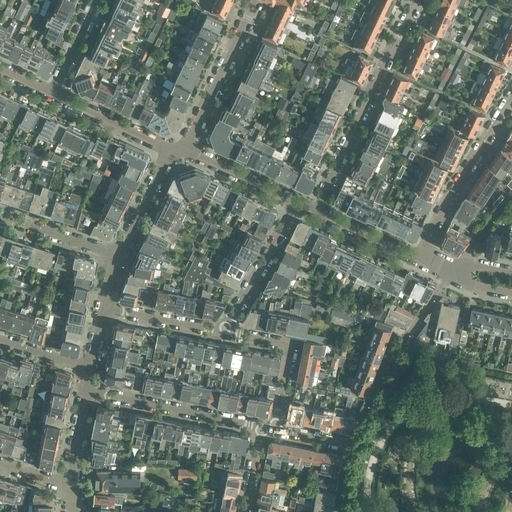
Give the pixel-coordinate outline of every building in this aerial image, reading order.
[(76,0),(57,0),(57,3),(72,10),(73,9),(74,9),(76,6),(75,5),(77,0),(76,0)] [(117,0),(116,4),(142,16),(144,12),(138,9),(140,5),(130,0),(117,0)] [(230,7),(215,0),(214,0),(209,11),(224,18),(230,7)] [(267,0),(269,1),(268,3),(272,4),(274,3),(275,1),(279,3),(294,9),(295,6),(300,8),(301,4),(297,2),(294,0),(267,0)] [(390,7),(375,0),(368,0),(368,1),(373,4),(370,9),(386,16),(390,7)] [(445,0),(441,0),(437,9),(452,15),(457,5),(445,0)] [(23,21),(30,5),(21,1),(14,17),(23,21)] [(52,12),(52,13),(68,20),(68,19),(70,19),(72,16),(70,14),(72,10),(57,3),(55,6),(50,3),(47,10),(48,10),(52,12)] [(279,3),(274,14),(288,21),(294,9),(279,3)] [(112,12),(127,19),(129,14),(140,20),(142,16),(116,4),(114,7),(113,8),(112,10),(112,12)] [(169,7),(161,4),(157,13),(158,13),(164,16),(165,16),(169,7)] [(340,4),(336,14),(339,15),(344,6),(340,4)] [(7,5),(4,13),(9,15),(12,8),(7,5)] [(171,8),(167,18),(171,20),(176,10),(171,8)] [(205,17),(202,23),(218,30),(219,30),(220,29),(221,27),(221,25),(223,20),(207,13),(200,9),(198,14),(205,17)] [(364,11),(362,15),(382,25),(386,16),(370,9),(369,13),(364,11)] [(437,9),(433,19),(448,25),(452,15),(437,9)] [(52,12),(48,10),(45,16),(39,13),(37,17),(47,22),(48,23),(63,30),(65,25),(67,25),(69,22),(68,21),(68,20),(52,13),(52,12)] [(109,18),(108,21),(128,30),(132,32),(134,29),(124,24),(127,19),(112,12),(111,13),(110,14),(109,16),(109,18)] [(164,16),(158,13),(154,22),(160,24),(164,16)] [(28,14),(24,23),(28,25),(32,16),(28,14)] [(274,14),(269,25),(283,32),(288,34),(291,29),(285,26),(288,21),(274,14)] [(357,24),(363,27),(378,34),(378,33),(379,33),(381,30),(380,28),(382,25),(362,15),(360,20),(357,24)] [(483,16),(477,27),(481,29),(482,29),(487,19),(483,16)] [(452,27),(448,25),(433,19),(428,29),(437,33),(443,36),(446,30),(450,31),(452,27)] [(104,29),(119,36),(121,32),(126,34),(135,38),(137,35),(128,30),(108,21),(106,25),(104,25),(103,28),(104,29)] [(52,37),(59,39),(61,35),(62,35),(64,32),(63,30),(48,23),(43,32),(52,37)] [(202,23),(198,32),(214,40),(214,39),(215,39),(217,36),(216,35),(218,30),(202,23)] [(470,23),(465,33),(469,35),(474,25),(470,23)] [(355,29),(353,34),(373,43),(375,39),(377,39),(378,36),(377,35),(378,34),(357,24),(355,29)] [(4,36),(0,45),(0,52),(2,54),(3,55),(5,56),(7,56),(14,40),(8,38),(13,27),(9,25),(4,36)] [(269,25),(263,36),(267,38),(266,38),(277,44),(283,32),(269,25)] [(477,27),(472,37),(476,39),(481,29),(477,27)] [(193,42),(209,50),(209,49),(211,48),(212,46),(211,45),(214,40),(198,32),(189,28),(187,32),(196,36),(193,42)] [(511,42),(511,30),(507,28),(503,38),(511,42)] [(101,35),(99,38),(120,48),(122,44),(116,42),(119,36),(104,29),(103,31),(102,31),(100,34),(101,35)] [(151,31),(147,39),(152,42),(156,33),(151,31)] [(420,31),(415,41),(430,48),(435,37),(427,33),(427,34),(420,31)] [(460,43),(464,45),(469,35),(465,33),(460,43)] [(373,43),(353,34),(351,38),(356,40),(353,46),(358,48),(358,47),(369,52),(373,43)] [(14,40),(7,56),(8,56),(8,57),(12,60),(13,58),(17,60),(25,45),(28,37),(24,35),(20,43),(14,40)] [(511,42),(503,38),(498,36),(493,46),(498,48),(511,55),(511,42)] [(25,45),(17,60),(18,61),(18,62),(22,64),(23,63),(27,65),(34,49),(39,39),(35,37),(31,48),(25,45)] [(50,41),(62,47),(64,42),(59,39),(52,37),(50,41)] [(189,52),(204,59),(205,59),(206,58),(207,56),(207,54),(209,50),(193,42),(183,37),(181,41),(192,46),(189,52)] [(472,37),(467,47),(472,49),(476,39),(472,37)] [(95,46),(95,47),(110,54),(113,49),(118,52),(120,48),(99,38),(98,42),(96,42),(95,45),(95,46)] [(258,48),(257,49),(272,56),(277,46),(262,39),(260,44),(258,44),(257,46),(258,48)] [(415,41),(411,51),(426,58),(430,48),(415,41)] [(34,49),(27,65),(28,65),(27,67),(32,69),(33,68),(36,69),(44,54),(46,49),(37,45),(34,49)] [(93,53),(91,56),(100,61),(106,63),(110,54),(95,47),(95,48),(93,48),(92,51),(93,53)] [(139,47),(135,55),(143,59),(147,50),(143,48),(139,47)] [(462,50),(457,48),(452,58),(456,60),(460,53),(462,50)] [(511,55),(498,48),(493,59),(507,66),(511,55)] [(184,61),(200,69),(202,65),(203,64),(204,62),(204,60),(204,59),(189,52),(184,49),(179,59),(184,61)] [(255,55),(253,59),(267,66),(277,70),(279,65),(273,62),(276,57),(272,56),(257,49),(257,50),(255,51),(254,53),(255,55)] [(411,51),(406,62),(421,69),(426,58),(411,51)] [(469,53),(465,51),(461,59),(465,61),(469,53)] [(44,54),(36,69),(37,70),(36,71),(46,75),(49,74),(55,62),(54,61),(56,57),(45,52),(44,54)] [(345,62),(353,66),(367,73),(373,62),(367,59),(368,57),(367,56),(360,53),(359,54),(355,62),(347,58),(345,62)] [(85,54),(81,63),(96,70),(100,61),(106,64),(106,63),(100,61),(91,56),(91,57),(85,54)] [(148,56),(144,65),(149,67),(153,58),(148,56)] [(138,57),(134,66),(139,68),(143,59),(138,57)] [(303,71),(306,64),(293,58),(290,65),(303,71)] [(451,70),(456,60),(452,58),(447,68),(451,70)] [(248,68),(263,75),(267,66),(253,59),(250,63),(249,64),(248,66),(248,68)] [(465,61),(461,59),(457,67),(461,69),(465,61)] [(174,69),(180,71),(195,79),(197,75),(199,74),(200,71),(199,70),(200,69),(184,61),(181,67),(169,61),(167,65),(174,69)] [(309,61),(304,71),(313,75),(318,65),(309,61)] [(421,69),(406,62),(401,72),(411,77),(416,79),(421,69)] [(75,76),(76,79),(88,75),(92,73),(91,70),(88,69),(89,67),(96,71),(96,70),(81,63),(75,76)] [(490,63),(485,74),(500,81),(505,70),(495,66),(496,65),(491,63),(490,63)] [(353,66),(348,77),(362,84),(367,73),(353,66)] [(146,67),(144,71),(154,75),(155,71),(146,67)] [(263,75),(248,68),(247,70),(246,70),(245,72),(245,74),(243,78),(271,91),(273,87),(260,81),(263,75)] [(446,80),(451,70),(447,68),(442,78),(446,80)] [(170,78),(175,81),(191,88),(193,84),(194,84),(195,81),(195,80),(195,79),(180,71),(174,69),(170,78)] [(304,71),(299,81),(308,85),(313,75),(304,71)] [(480,71),(475,81),(481,84),(495,91),(500,81),(485,74),(480,71)] [(93,97),(93,98),(94,97),(98,99),(98,100),(101,102),(102,101),(103,101),(110,86),(112,81),(106,79),(109,72),(108,72),(104,74),(103,74),(100,81),(96,89),(93,97)] [(452,76),(450,81),(456,84),(460,75),(454,72),(452,76)] [(88,75),(76,79),(73,80),(71,84),(72,88),(76,90),(91,84),(95,82),(92,73),(88,75)] [(393,74),(389,84),(403,91),(408,81),(393,74)] [(313,75),(309,85),(313,87),(317,77),(313,75)] [(327,82),(335,86),(351,93),(353,89),(355,89),(356,86),(355,85),(356,83),(352,82),(352,81),(340,76),(337,81),(328,77),(325,81),(327,82)] [(127,94),(120,110),(121,110),(121,112),(124,113),(125,112),(128,114),(138,92),(145,79),(141,77),(135,91),(132,96),(127,94)] [(240,85),(239,88),(254,95),(258,86),(243,78),(243,79),(241,80),(240,83),(240,85)] [(446,80),(442,78),(437,88),(441,91),(444,85),(446,80)] [(138,92),(128,114),(132,115),(133,117),(135,118),(137,118),(145,102),(140,100),(149,81),(145,79),(138,92)] [(295,90),(299,81),(295,79),(291,87),(295,90)] [(175,81),(170,90),(170,91),(174,92),(186,98),(188,94),(189,93),(191,91),(190,89),(191,88),(175,81)] [(299,81),(295,90),(300,92),(304,83),(299,81)] [(474,81),(470,91),(476,94),(491,101),(495,91),(481,84),(475,81),(474,81)] [(91,84),(76,90),(77,90),(80,89),(80,92),(93,98),(93,97),(96,89),(95,88),(96,85),(95,82),(91,84)] [(110,86),(103,101),(104,102),(104,103),(107,105),(108,104),(111,105),(121,84),(117,82),(115,88),(110,86)] [(333,90),(331,96),(346,103),(346,102),(348,102),(350,99),(349,98),(351,93),(335,86),(327,82),(325,86),(333,90)] [(121,84),(111,105),(115,107),(115,109),(118,110),(119,109),(120,110),(127,94),(123,92),(125,86),(121,84)] [(389,84),(384,94),(397,100),(399,101),(403,91),(389,84)] [(236,94),(234,98),(249,105),(254,108),(259,98),(254,95),(239,88),(238,89),(237,89),(235,93),(236,94)] [(165,100),(169,102),(185,109),(187,105),(188,105),(190,102),(189,100),(190,99),(186,98),(174,92),(170,91),(165,100)] [(0,113),(8,96),(7,94),(5,93),(3,94),(0,92),(0,113)] [(434,93),(429,103),(434,105),(439,95),(434,93)] [(471,104),(476,107),(476,106),(486,111),(491,101),(476,94),(471,104)] [(0,116),(8,121),(11,116),(18,101),(13,99),(13,97),(11,96),(9,97),(8,96),(0,113),(0,116)] [(315,100),(326,105),(342,113),(344,109),(345,108),(347,106),(346,104),(346,103),(331,96),(328,101),(317,96),(315,100)] [(442,96),(440,101),(446,104),(449,99),(442,96)] [(281,97),(277,106),(279,107),(282,109),(287,99),(281,97)] [(385,105),(383,109),(399,117),(404,106),(388,98),(388,99),(385,97),(382,102),(383,104),(385,105)] [(147,98),(145,102),(137,118),(142,120),(142,121),(145,123),(147,122),(147,123),(155,107),(150,105),(152,100),(147,98)] [(229,108),(241,114),(244,116),(249,105),(234,98),(233,99),(232,99),(230,103),(231,104),(229,108)] [(18,101),(11,116),(21,120),(28,106),(27,105),(26,104),(24,103),(22,103),(18,101)] [(291,101),(287,109),(292,112),(296,104),(291,101)] [(326,106),(317,101),(315,105),(319,107),(317,113),(322,115),(337,122),(339,121),(341,119),(340,117),(342,113),(326,105),(326,106)] [(168,112),(165,113),(172,130),(177,128),(178,127),(186,110),(185,109),(169,102),(172,103),(168,112)] [(28,106),(21,120),(20,121),(30,126),(38,110),(37,110),(36,110),(36,109),(33,108),(32,108),(28,106)] [(155,107),(147,123),(152,125),(152,126),(164,132),(165,132),(166,131),(172,130),(165,113),(162,114),(154,110),(155,107)] [(221,117),(233,123),(236,124),(241,114),(229,108),(226,107),(224,111),(222,112),(221,115),(221,116),(221,117)] [(280,120),(285,110),(282,109),(279,107),(274,117),(280,120)] [(429,116),(432,111),(427,108),(424,113),(429,116)] [(399,117),(383,109),(381,113),(379,114),(377,118),(395,126),(399,117)] [(470,109),(464,120),(479,126),(484,116),(470,109)] [(38,110),(30,126),(40,130),(47,115),(43,113),(43,111),(40,110),(38,111),(38,110)] [(285,110),(280,120),(285,122),(290,112),(285,110)] [(266,114),(262,123),(266,125),(270,116),(266,114)] [(47,115),(40,130),(50,135),(57,119),(57,120),(56,119),(56,118),(53,117),(52,117),(47,115)] [(312,122),(317,124),(333,132),(335,128),(336,127),(337,125),(337,123),(337,122),(322,115),(319,120),(314,118),(312,122)] [(212,138),(213,142),(230,136),(232,135),(234,130),(236,131),(241,129),(243,127),(236,124),(233,123),(221,117),(218,123),(217,122),(212,134),(211,135),(211,137),(212,138)] [(414,123),(420,125),(422,120),(417,117),(414,123)] [(376,124),(374,129),(390,136),(395,126),(377,118),(375,122),(376,124)] [(57,119),(50,135),(47,140),(54,143),(56,138),(59,140),(66,125),(63,123),(63,121),(60,120),(59,121),(58,120),(57,119)] [(464,120),(461,127),(460,130),(475,136),(479,126),(464,120)] [(317,124),(312,122),(307,132),(312,134),(328,141),(330,138),(332,137),(333,134),(332,133),(333,132),(317,124)] [(411,128),(417,131),(420,125),(414,123),(411,128)] [(66,125),(59,140),(69,144),(76,129),(73,127),(73,128),(72,127),(72,126),(69,124),(68,125),(66,125)] [(287,124),(284,130),(290,133),(293,127),(287,124)] [(448,128),(443,138),(463,148),(468,138),(448,128)] [(76,129),(69,144),(79,149),(86,134),(85,132),(83,131),(81,132),(81,131),(76,129)] [(370,137),(370,138),(385,146),(390,136),(374,129),(373,132),(370,132),(369,135),(370,137)] [(302,141),(308,144),(324,151),(325,147),(327,147),(328,144),(328,142),(328,141),(312,134),(306,131),(302,141)] [(86,134),(79,149),(88,153),(96,138),(93,137),(92,137),(91,135),(89,134),(87,135),(86,134)] [(96,138),(88,153),(89,154),(90,151),(100,156),(101,153),(107,140),(104,138),(102,138),(101,138),(102,138),(98,136),(96,138)] [(230,136),(213,142),(215,147),(215,148),(216,149),(228,155),(229,154),(235,157),(243,141),(242,141),(244,138),(237,136),(236,139),(232,137),(231,136),(230,136)] [(292,136),(287,147),(292,149),(297,139),(292,136)] [(252,146),(245,161),(246,162),(246,163),(249,165),(251,164),(255,166),(262,150),(267,139),(263,137),(258,146),(255,144),(254,146),(252,146)] [(107,140),(101,153),(111,157),(118,142),(115,140),(114,141),(114,140),(113,139),(111,138),(110,138),(108,138),(107,140)] [(367,144),(365,148),(381,155),(385,146),(370,138),(369,139),(367,140),(366,142),(367,144)] [(443,138),(438,148),(459,158),(463,148),(443,138)] [(421,147),(423,142),(417,139),(415,145),(421,147)] [(507,139),(501,149),(511,154),(510,154),(511,155),(511,141),(507,139)] [(243,141),(235,157),(236,157),(237,159),(240,160),(241,160),(245,161),(252,146),(243,141)] [(262,150),(255,166),(256,168),(259,169),(261,169),(264,170),(272,155),(278,143),(274,141),(271,147),(265,145),(262,150)] [(118,142),(111,157),(118,161),(120,156),(127,160),(144,168),(146,165),(147,165),(150,159),(149,159),(149,158),(148,156),(148,155),(125,144),(125,145),(118,142)] [(308,144),(303,154),(307,156),(319,161),(321,157),(323,156),(324,154),(323,152),(324,151),(308,144)] [(406,144),(404,148),(402,153),(406,155),(410,146),(406,144)] [(272,155),(264,170),(265,171),(266,172),(269,174),(271,173),(274,175),(282,160),(288,147),(285,145),(281,152),(275,149),(272,155)] [(32,147),(30,151),(40,155),(42,150),(32,147)] [(362,153),(361,157),(376,165),(381,155),(365,148),(365,149),(363,149),(362,152),(362,153)] [(438,148),(433,158),(454,168),(459,158),(438,148)] [(509,168),(511,163),(511,157),(500,149),(494,158),(509,168)] [(40,172),(34,191),(40,193),(43,184),(48,186),(49,186),(56,161),(28,151),(23,167),(40,172)] [(292,164),(284,180),(285,180),(286,182),(288,183),(290,182),(293,184),(294,181),(295,182),(301,168),(307,156),(303,155),(297,167),(292,164)] [(294,181),(293,184),(294,184),(293,186),(306,192),(309,190),(318,171),(322,163),(319,161),(307,156),(303,164),(302,167),(301,168),(295,182),(294,181)] [(358,163),(356,167),(370,174),(372,175),(376,165),(361,157),(360,158),(358,159),(357,161),(358,163)] [(503,177),(509,168),(494,158),(488,167),(503,177)] [(427,159),(423,170),(443,179),(448,169),(427,159)] [(122,170),(123,170),(128,172),(140,178),(140,177),(141,178),(145,169),(144,169),(144,168),(127,160),(122,170)] [(282,160),(274,175),(275,176),(276,177),(279,179),(280,178),(284,180),(292,164),(291,164),(282,160)] [(71,166),(81,170),(83,165),(74,161),(71,166)] [(81,170),(91,173),(93,169),(83,165),(81,170)] [(370,174),(356,167),(354,166),(354,167),(352,167),(351,170),(351,172),(349,176),(359,181),(366,184),(370,174)] [(495,185),(501,177),(502,178),(503,177),(488,167),(487,166),(480,175),(495,185)] [(94,168),(91,173),(101,177),(104,171),(94,168)] [(90,178),(91,174),(78,169),(76,177),(80,178),(81,176),(90,178)] [(5,179),(0,194),(0,197),(4,199),(5,201),(8,202),(9,201),(16,180),(12,179),(14,172),(8,170),(5,179)] [(123,170),(118,180),(135,188),(137,183),(138,183),(140,180),(139,178),(140,178),(128,172),(123,170)] [(423,170),(418,179),(437,189),(438,189),(441,184),(443,179),(423,170)] [(190,172),(196,188),(195,189),(197,196),(197,197),(196,200),(198,201),(201,198),(200,197),(202,192),(201,192),(202,190),(209,176),(203,173),(202,173),(198,171),(197,171),(195,171),(191,173),(190,172)] [(66,184),(72,187),(76,174),(70,172),(66,184)] [(190,172),(180,176),(185,192),(186,191),(186,192),(190,196),(189,199),(194,201),(192,204),(196,205),(198,202),(196,200),(197,196),(195,189),(196,188),(190,172)] [(91,180),(99,183),(101,177),(93,174),(91,180)] [(347,175),(345,181),(356,186),(359,181),(349,176),(347,175)] [(495,185),(480,175),(474,184),(489,194),(495,185)] [(17,176),(16,180),(9,201),(14,202),(15,204),(18,205),(19,204),(24,187),(20,186),(22,178),(17,176)] [(171,185),(168,191),(182,197),(186,192),(186,191),(185,192),(180,176),(175,178),(174,179),(173,180),(171,184),(171,185)] [(201,192),(202,192),(211,197),(218,182),(217,180),(215,179),(213,179),(209,178),(210,177),(209,176),(202,190),(201,192)] [(24,187),(19,204),(24,205),(25,207),(27,208),(29,207),(34,191),(28,189),(31,180),(27,179),(24,187)] [(374,188),(379,190),(383,181),(379,179),(374,188)] [(418,179),(413,190),(433,199),(438,189),(437,189),(418,179)] [(97,183),(91,180),(89,190),(93,192),(97,183)] [(118,180),(113,190),(130,198),(132,193),(134,193),(135,190),(134,188),(135,188),(118,180)] [(345,181),(341,188),(335,201),(335,204),(337,204),(337,206),(340,207),(341,207),(346,209),(353,193),(356,186),(345,181)] [(211,197),(210,199),(215,201),(216,199),(221,202),(228,187),(227,186),(227,185),(225,184),(223,184),(218,182),(211,197)] [(34,191),(29,207),(40,211),(46,194),(48,186),(43,184),(40,193),(34,191)] [(474,184),(468,194),(477,200),(483,204),(489,194),(474,184)] [(395,196),(399,198),(402,192),(404,188),(400,186),(395,196)] [(228,187),(221,202),(226,204),(225,206),(230,208),(238,191),(234,189),(233,188),(231,187),(229,187),(228,187)] [(46,194),(40,211),(42,211),(43,213),(45,214),(47,213),(53,215),(60,192),(57,191),(48,188),(46,194)] [(362,198),(355,213),(356,214),(356,215),(360,217),(361,216),(365,218),(366,218),(373,203),(372,203),(378,190),(375,188),(369,201),(362,198)] [(373,203),(366,218),(370,220),(370,222),(373,223),(374,222),(375,222),(383,204),(379,202),(384,191),(379,189),(373,203)] [(113,190),(109,200),(125,208),(126,207),(127,206),(129,204),(128,202),(130,198),(113,190)] [(164,201),(179,209),(184,198),(182,197),(168,191),(169,192),(166,196),(165,197),(164,199),(164,201)] [(238,191),(230,208),(235,210),(236,209),(240,211),(247,196),(246,194),(244,193),(243,193),(238,191)] [(353,193),(346,209),(346,210),(350,212),(351,211),(355,213),(362,198),(365,192),(361,191),(359,196),(353,193)] [(60,192),(53,215),(62,218),(68,201),(61,199),(63,193),(60,192)] [(411,204),(413,205),(414,205),(427,211),(429,207),(431,207),(432,204),(431,202),(431,201),(416,194),(411,204)] [(477,200),(468,194),(466,197),(475,203),(477,200)] [(103,209),(121,218),(121,217),(123,216),(124,214),(123,212),(125,208),(109,200),(100,196),(98,200),(107,204),(104,209),(103,209)] [(249,196),(247,196),(240,211),(245,213),(244,215),(249,217),(258,201),(253,198),(253,197),(251,196),(249,196)] [(465,197),(460,206),(473,215),(474,215),(478,208),(479,208),(480,206),(475,203),(466,197),(465,197)] [(68,201),(62,218),(63,218),(64,220),(67,221),(69,220),(73,221),(79,205),(76,204),(68,201)] [(162,207),(160,211),(175,218),(180,221),(182,221),(186,212),(179,208),(179,209),(164,201),(164,202),(164,203),(162,203),(161,205),(162,207)] [(258,201),(251,215),(249,220),(252,222),(254,217),(260,220),(267,205),(266,203),(264,202),(262,203),(258,201)] [(85,202),(82,211),(89,214),(91,210),(93,205),(85,202)] [(383,204),(375,222),(376,223),(376,225),(379,226),(381,225),(385,227),(393,209),(383,204)] [(267,205),(260,220),(253,235),(262,239),(263,240),(266,234),(260,231),(265,222),(270,225),(277,211),(276,210),(276,209),(275,208),(273,207),(271,207),(267,205)] [(460,206),(454,216),(451,221),(464,228),(467,224),(473,215),(460,206)] [(101,214),(91,210),(89,214),(91,216),(116,227),(117,227),(118,227),(122,219),(121,218),(103,209),(101,214)] [(393,209),(385,227),(389,229),(389,231),(392,232),(394,231),(395,231),(403,214),(393,209)] [(91,216),(89,214),(82,211),(76,228),(84,231),(91,216)] [(157,217),(155,221),(170,228),(176,230),(181,221),(175,218),(160,211),(159,212),(157,213),(156,215),(157,217)] [(213,218),(204,214),(201,219),(210,223),(213,218)] [(403,214),(395,231),(395,232),(396,234),(398,235),(400,234),(404,236),(413,218),(403,214)] [(116,227),(91,216),(84,231),(109,239),(111,238),(112,237),(113,237),(116,231),(115,231),(116,227)] [(413,218),(404,236),(412,240),(416,239),(423,224),(419,222),(413,218)] [(222,224),(213,220),(211,223),(220,228),(222,224)] [(153,226),(150,231),(165,237),(173,241),(177,231),(170,228),(155,221),(155,222),(153,222),(152,225),(153,226)] [(298,222),(291,238),(301,243),(302,241),(310,225),(302,221),(298,222)] [(450,232),(447,230),(440,244),(441,246),(448,250),(456,235),(460,226),(451,221),(449,226),(455,230),(453,233),(450,232)] [(210,224),(204,222),(201,230),(206,232),(210,224)] [(223,223),(221,228),(230,233),(231,231),(232,228),(223,223)] [(310,225),(302,241),(311,246),(319,231),(318,231),(318,229),(315,227),(314,228),(309,226),(310,225)] [(483,246),(485,247),(486,247),(485,253),(497,256),(499,246),(506,248),(510,229),(503,227),(501,235),(488,233),(488,236),(485,235),(482,249),(483,246)] [(319,231),(311,246),(321,250),(327,239),(329,236),(324,233),(324,231),(321,230),(320,231),(319,231)] [(148,236),(146,240),(161,247),(161,246),(165,237),(150,231),(150,232),(148,232),(147,235),(148,236)] [(242,241),(257,249),(258,248),(259,248),(261,245),(260,243),(262,239),(247,232),(243,241),(242,241)] [(2,236),(0,243),(0,252),(4,254),(2,258),(6,259),(7,255),(8,255),(13,239),(9,238),(8,236),(5,235),(4,236),(2,236)] [(456,235),(448,250),(458,254),(469,241),(466,239),(456,235)] [(13,239),(8,255),(18,258),(23,242),(19,241),(18,239),(16,239),(14,239),(13,239)] [(231,248),(236,251),(253,258),(255,257),(256,255),(255,253),(257,249),(242,241),(236,239),(231,248)] [(327,239),(321,250),(319,254),(320,254),(319,255),(317,259),(327,263),(329,259),(336,244),(336,243),(332,241),(331,242),(327,240),(327,239)] [(146,241),(145,240),(145,241),(144,242),(143,244),(143,245),(141,249),(164,257),(165,253),(162,252),(161,251),(163,247),(161,246),(161,247),(146,240),(146,241)] [(196,251),(200,243),(194,240),(191,248),(196,251)] [(23,242),(18,258),(23,260),(22,265),(26,267),(28,262),(33,245),(29,244),(28,243),(25,242),(24,243),(23,242)] [(285,251),(286,249),(288,250),(287,251),(296,255),(297,251),(299,248),(288,243),(285,251)] [(340,247),(336,244),(329,259),(326,265),(336,270),(337,268),(338,266),(339,264),(346,249),(346,247),(341,245),(340,247)] [(33,245),(28,262),(38,265),(43,249),(39,247),(39,246),(35,245),(34,246),(33,245)] [(43,249),(38,265),(48,268),(50,269),(48,275),(52,276),(54,270),(54,267),(58,254),(54,253),(54,252),(49,251),(49,249),(45,248),(45,249),(43,249)] [(231,259),(231,260),(248,268),(251,264),(250,262),(253,258),(236,251),(231,248),(229,252),(234,255),(232,260),(231,259)] [(346,249),(339,264),(338,266),(337,268),(346,272),(348,269),(355,254),(351,252),(352,250),(347,248),(347,249),(346,249)] [(134,262),(150,265),(167,269),(171,260),(164,257),(141,249),(139,253),(138,254),(137,256),(137,258),(134,262)] [(286,251),(281,261),(296,268),(297,268),(299,264),(308,269),(311,270),(314,265),(310,263),(301,258),(295,256),(296,255),(287,251),(288,250),(286,249),(285,251),(286,251)] [(58,254),(54,267),(58,268),(66,270),(67,267),(69,254),(59,250),(58,254)] [(94,260),(75,253),(69,251),(69,254),(67,267),(77,269),(76,272),(94,276),(96,262),(94,260)] [(183,280),(184,280),(199,282),(203,282),(208,283),(212,284),(224,286),(235,290),(236,287),(217,278),(218,277),(210,273),(206,271),(207,267),(210,261),(196,254),(183,280)] [(355,254),(348,269),(352,270),(351,274),(356,276),(358,273),(359,273),(366,258),(365,258),(365,257),(361,254),(360,256),(355,254)] [(359,273),(358,273),(354,282),(358,283),(359,284),(364,286),(366,283),(375,263),(375,262),(374,261),(372,260),(370,261),(366,258),(359,273)] [(231,260),(226,268),(241,276),(244,272),(245,272),(248,268),(231,260)] [(277,266),(275,270),(292,278),(294,272),(305,278),(307,273),(297,268),(296,268),(281,261),(279,265),(277,266)] [(132,267),(132,272),(146,275),(149,275),(160,278),(162,269),(150,265),(134,262),(134,263),(134,262),(132,267)] [(375,263),(366,283),(370,285),(376,287),(385,268),(381,265),(380,264),(378,263),(376,263),(375,263)] [(223,267),(218,277),(217,278),(236,287),(237,286),(235,286),(238,281),(240,281),(241,279),(241,277),(241,276),(226,268),(223,267)] [(389,270),(385,268),(376,287),(375,289),(380,291),(381,289),(386,291),(387,289),(395,272),(394,272),(393,270),(391,269),(389,270)] [(272,274),(270,278),(286,286),(286,285),(287,285),(291,277),(292,278),(275,270),(274,274),(272,274)] [(128,278),(127,281),(139,283),(139,284),(146,285),(147,281),(145,280),(146,275),(132,272),(130,271),(130,273),(129,275),(129,278),(128,278)] [(74,284),(90,287),(91,283),(93,282),(94,276),(76,272),(75,279),(66,277),(64,282),(74,284)] [(396,273),(395,272),(387,289),(397,294),(397,293),(404,277),(400,275),(399,273),(397,272),(396,273)] [(404,277),(398,293),(406,297),(417,277),(412,274),(412,273),(409,272),(408,272),(407,272),(404,277)] [(417,277),(406,297),(411,299),(416,301),(419,296),(426,281),(425,280),(425,279),(423,278),(421,279),(417,277)] [(167,294),(164,308),(174,310),(176,296),(172,295),(174,285),(173,285),(174,279),(170,278),(169,284),(167,294)] [(266,284),(263,290),(265,291),(265,290),(271,293),(271,292),(277,294),(281,295),(285,286),(286,287),(287,285),(286,285),(286,286),(270,278),(268,283),(266,284)] [(426,281),(419,296),(417,300),(420,302),(423,303),(426,300),(432,291),(433,289),(434,288),(435,285),(436,285),(437,284),(427,279),(426,281)] [(127,281),(123,290),(137,293),(156,297),(157,293),(148,291),(148,290),(140,289),(141,284),(139,284),(139,283),(127,281)] [(176,296),(174,310),(183,312),(186,298),(189,282),(184,281),(181,297),(176,296)] [(189,281),(186,298),(183,312),(192,314),(195,300),(191,299),(193,287),(192,286),(192,285),(198,286),(199,282),(189,281)] [(157,292),(155,306),(164,308),(167,294),(169,284),(164,283),(162,293),(157,292)] [(195,300),(192,314),(202,316),(204,302),(205,297),(207,284),(203,283),(203,289),(200,301),(196,300),(195,300)] [(316,288),(318,289),(325,292),(327,287),(318,283),(316,288)] [(74,284),(71,296),(87,299),(88,294),(90,293),(91,289),(90,288),(90,287),(74,284)] [(204,302),(202,316),(211,318),(214,299),(210,298),(212,284),(208,284),(205,297),(204,302)] [(214,299),(211,318),(215,319),(218,317),(235,290),(224,286),(221,300),(214,299)] [(325,292),(318,289),(315,295),(322,298),(325,292)] [(146,295),(137,293),(123,290),(120,297),(122,300),(136,303),(137,299),(145,300),(146,295)] [(262,291),(250,309),(243,321),(244,324),(255,326),(258,311),(260,300),(264,292),(262,291)] [(258,311),(255,326),(265,328),(268,313),(269,310),(264,309),(265,302),(266,292),(264,292),(260,300),(258,311)] [(69,307),(70,307),(71,308),(86,311),(88,305),(86,304),(87,299),(71,296),(69,307)] [(325,296),(322,302),(331,307),(334,300),(325,296)] [(298,319),(295,334),(306,336),(306,333),(308,321),(312,306),(310,305),(311,301),(304,299),(303,304),(302,303),(298,319)] [(5,307),(0,321),(0,323),(5,325),(5,326),(8,327),(9,326),(10,326),(15,310),(10,309),(12,301),(7,300),(5,307)] [(289,314),(285,332),(295,334),(298,319),(302,301),(295,300),(293,315),(289,314)] [(344,304),(335,300),(331,307),(341,311),(344,304)] [(268,313),(265,328),(275,330),(279,312),(280,302),(276,301),(275,303),(271,303),(269,310),(268,313)] [(416,338),(414,344),(418,344),(450,351),(456,353),(460,334),(454,332),(456,323),(461,324),(463,316),(458,314),(460,306),(448,303),(441,302),(440,305),(437,304),(430,313),(429,313),(428,313),(423,319),(427,322),(416,337),(416,338)] [(279,312),(275,330),(285,332),(289,314),(284,313),(286,305),(280,303),(279,312)] [(380,308),(388,312),(390,307),(382,303),(380,308)] [(34,321),(30,333),(29,337),(30,338),(30,339),(33,340),(34,339),(39,341),(44,342),(44,341),(48,326),(49,319),(50,311),(52,305),(48,304),(47,310),(44,318),(36,315),(34,321)] [(330,316),(333,308),(318,304),(315,312),(323,315),(330,316)] [(67,318),(84,322),(86,311),(71,308),(70,307),(68,314),(67,313),(67,312),(57,310),(56,313),(51,312),(50,314),(63,317),(67,318)] [(376,319),(383,321),(393,325),(405,329),(413,318),(409,316),(390,307),(388,312),(378,307),(376,312),(373,318),(376,319)] [(15,310),(10,326),(11,327),(11,328),(14,329),(15,328),(20,330),(25,313),(26,310),(21,308),(20,312),(15,310)] [(373,318),(376,312),(367,308),(364,314),(373,318)] [(472,309),(468,328),(467,328),(467,330),(462,329),(459,342),(465,343),(467,333),(471,334),(472,329),(473,329),(473,327),(480,329),(484,311),(483,311),(482,309),(479,309),(477,310),(472,309)] [(484,311),(480,329),(492,331),(495,314),(494,313),(493,312),(490,311),(489,312),(484,311)] [(354,319),(332,312),(330,321),(351,328),(354,319)] [(25,313),(20,330),(21,330),(21,332),(24,332),(26,331),(30,333),(34,321),(35,317),(25,313)] [(495,314),(492,331),(503,334),(507,316),(505,316),(504,314),(501,314),(500,315),(495,314)] [(507,316),(503,334),(511,335),(511,316),(511,317),(507,316)] [(66,322),(65,327),(67,327),(67,329),(82,332),(84,322),(67,318),(63,317),(62,321),(66,322)] [(387,340),(393,325),(383,321),(376,319),(371,334),(387,340)] [(114,333),(132,337),(154,341),(156,331),(118,324),(118,323),(116,325),(114,333)] [(61,339),(65,339),(80,343),(82,332),(67,329),(65,329),(64,335),(62,334),(61,338),(61,339)] [(154,348),(155,348),(152,361),(162,363),(162,359),(158,359),(159,349),(164,350),(168,334),(158,332),(154,348)] [(112,342),(112,343),(130,346),(131,341),(140,343),(141,339),(132,337),(114,333),(113,336),(111,337),(111,340),(112,342)] [(306,336),(305,340),(323,344),(328,344),(329,337),(306,333),(306,336)] [(168,334),(164,350),(169,351),(168,360),(163,359),(162,363),(171,365),(174,352),(177,335),(168,334)] [(371,334),(367,345),(383,351),(387,340),(371,334)] [(177,335),(174,352),(171,365),(181,367),(182,363),(177,362),(179,353),(183,354),(187,337),(177,335)] [(196,339),(187,337),(183,354),(188,355),(186,368),(190,369),(196,339)] [(62,349),(63,350),(76,352),(78,351),(80,343),(65,339),(61,339),(60,342),(62,343),(62,345),(62,346),(62,349)] [(205,341),(196,339),(190,369),(199,371),(200,366),(195,366),(197,358),(201,359),(205,341)] [(303,351),(318,354),(325,355),(327,344),(323,344),(305,340),(303,351)] [(215,343),(205,341),(201,359),(207,360),(205,372),(209,373),(211,361),(215,343)] [(354,345),(346,342),(344,349),(352,351),(354,345)] [(111,349),(110,352),(128,356),(138,357),(139,353),(129,351),(130,346),(112,343),(110,345),(109,347),(111,349)] [(215,343),(211,361),(209,373),(213,374),(216,362),(220,363),(224,345),(215,343)] [(224,345),(220,363),(226,364),(223,376),(227,377),(230,364),(233,346),(224,345)] [(367,345),(363,356),(379,362),(383,351),(367,345)] [(233,346),(230,364),(228,376),(232,377),(235,365),(239,366),(243,348),(233,346)] [(243,348),(239,366),(245,367),(242,381),(246,382),(248,368),(252,350),(243,348)] [(252,350),(248,368),(246,380),(251,381),(254,369),(258,370),(261,352),(252,350)] [(303,351),(301,361),(316,364),(317,359),(323,360),(324,355),(318,354),(303,351)] [(108,360),(108,362),(126,365),(127,360),(137,362),(141,363),(142,359),(138,358),(128,356),(110,352),(109,355),(107,356),(107,359),(108,360)] [(261,352),(258,370),(264,371),(261,382),(265,383),(266,382),(268,372),(271,354),(261,352)] [(271,354),(268,372),(266,382),(271,383),(273,373),(278,374),(281,356),(271,354)] [(450,354),(448,362),(455,363),(457,355),(450,354)] [(0,357),(0,374),(1,375),(0,377),(0,382),(2,384),(5,376),(10,360),(6,359),(5,357),(3,356),(1,357),(0,357)] [(363,356),(359,366),(375,372),(379,362),(363,356)] [(20,363),(17,375),(26,378),(25,383),(30,384),(31,383),(32,375),(35,364),(32,363),(32,362),(27,361),(27,359),(24,358),(23,359),(21,359),(20,362),(20,363)] [(10,360),(5,376),(10,378),(7,385),(12,387),(15,380),(17,375),(20,363),(16,362),(15,360),(13,359),(11,360),(10,360)] [(145,373),(141,391),(151,392),(154,375),(156,362),(147,360),(146,366),(151,367),(150,374),(145,373)] [(301,361),(298,372),(313,375),(318,376),(325,377),(326,372),(314,370),(316,364),(301,361)] [(35,364),(32,375),(37,377),(38,377),(41,364),(35,362),(35,364)] [(107,369),(106,372),(125,376),(134,378),(135,373),(134,373),(125,372),(126,365),(108,362),(108,363),(106,365),(105,367),(107,369)] [(154,375),(151,392),(160,394),(163,377),(159,376),(162,363),(156,362),(154,375)] [(404,365),(397,362),(393,371),(399,374),(404,365)] [(163,377),(160,394),(169,396),(173,379),(175,366),(171,365),(169,378),(163,377)] [(132,388),(132,389),(141,391),(145,373),(146,368),(136,366),(134,373),(135,373),(134,378),(132,388)] [(173,379),(169,396),(178,398),(182,381),(178,380),(181,367),(175,366),(173,379)] [(359,366),(355,377),(371,383),(375,372),(359,366)] [(182,381),(178,398),(188,400),(191,383),(194,370),(185,368),(184,374),(189,375),(187,382),(182,381)] [(46,378),(53,380),(71,384),(71,383),(72,383),(73,376),(72,376),(71,373),(64,371),(56,369),(55,374),(47,372),(46,378)] [(125,376),(106,372),(104,381),(106,383),(131,389),(132,383),(124,381),(125,376)] [(298,372),(296,382),(300,383),(312,385),(316,386),(318,376),(313,375),(298,372)] [(201,385),(197,402),(207,404),(211,387),(213,374),(209,374),(207,386),(201,385)] [(212,379),(207,404),(217,405),(220,388),(215,388),(218,375),(213,374),(212,379)] [(191,383),(188,400),(197,402),(201,385),(197,384),(198,376),(193,375),(191,383)] [(221,386),(217,405),(226,407),(229,390),(232,377),(228,376),(226,387),(221,386)] [(355,377),(351,388),(336,384),(334,391),(358,396),(359,391),(367,394),(371,383),(355,377)] [(51,390),(69,394),(70,390),(71,384),(53,380),(51,379),(49,390),(51,390)] [(229,390),(226,407),(235,409),(239,392),(235,391),(237,381),(231,381),(229,390)] [(239,392),(235,409),(245,411),(248,394),(250,384),(246,383),(244,393),(239,392)] [(248,394),(245,411),(254,413),(258,396),(253,395),(255,385),(250,384),(248,394)] [(258,396),(254,413),(267,416),(270,413),(273,399),(275,386),(269,385),(266,398),(258,396)] [(51,390),(49,401),(67,404),(68,397),(69,397),(69,394),(51,390)] [(33,398),(27,397),(25,407),(30,408),(32,408),(33,398)] [(17,407),(24,409),(27,400),(20,398),(17,407)] [(343,415),(340,430),(351,432),(354,417),(349,416),(352,400),(347,400),(344,415),(343,415)] [(49,401),(47,411),(65,415),(66,411),(65,411),(67,404),(49,401)] [(313,409),(310,424),(320,426),(323,411),(325,402),(321,401),(319,410),(313,409)] [(296,406),(292,405),(289,418),(291,420),(300,422),(302,407),(296,406)] [(97,408),(96,416),(112,419),(113,414),(121,415),(122,411),(114,409),(100,406),(97,408)] [(302,407),(300,422),(310,424),(313,409),(302,407)] [(323,411),(320,426),(330,428),(333,413),(327,412),(328,408),(324,407),(323,411)] [(41,421),(45,422),(62,425),(64,418),(65,415),(47,411),(44,411),(41,421)] [(137,414),(130,413),(129,417),(130,417),(128,422),(134,424),(136,416),(137,414)] [(333,413),(330,428),(340,430),(343,415),(333,413)] [(136,416),(134,424),(133,430),(138,431),(135,444),(140,445),(142,432),(146,416),(137,414),(136,416)] [(96,416),(94,426),(110,430),(118,431),(118,427),(111,425),(112,419),(96,416)] [(146,416),(142,432),(140,445),(139,448),(144,449),(148,433),(152,433),(155,418),(146,416)] [(160,441),(161,435),(165,420),(155,418),(152,433),(151,439),(160,441)] [(165,420),(161,435),(159,448),(164,448),(166,436),(171,437),(174,422),(165,420)] [(0,422),(0,445),(1,446),(5,434),(8,425),(0,422)] [(45,422),(43,433),(61,436),(61,433),(61,432),(62,428),(62,425),(45,422)] [(174,422),(171,437),(176,438),(173,452),(177,453),(180,439),(183,423),(174,422)] [(183,423),(180,439),(177,453),(182,454),(184,445),(188,446),(193,425),(183,423)] [(5,434),(1,446),(0,449),(1,449),(2,451),(5,452),(7,451),(11,453),(11,454),(17,438),(20,426),(16,425),(12,436),(5,434)] [(193,425),(188,446),(188,448),(197,450),(199,443),(202,427),(193,425)] [(91,437),(107,440),(108,440),(109,434),(116,436),(117,435),(123,436),(124,432),(118,431),(110,430),(94,426),(91,437)] [(20,427),(17,437),(22,439),(25,428),(20,427)] [(202,427),(199,443),(196,455),(202,456),(204,444),(208,445),(212,429),(202,427)] [(212,429),(208,445),(214,446),(211,459),(215,460),(218,447),(222,431),(212,429)] [(231,433),(222,431),(217,454),(221,455),(223,448),(227,449),(231,433)] [(43,433),(41,443),(58,447),(59,440),(60,440),(61,436),(43,433)] [(231,433),(227,449),(233,450),(231,457),(232,458),(235,459),(237,450),(240,434),(231,433)] [(240,434),(237,450),(235,459),(234,465),(233,468),(239,468),(242,451),(244,452),(247,452),(250,438),(248,436),(240,434)] [(107,440),(91,437),(91,444),(92,445),(91,448),(105,451),(106,451),(117,452),(118,449),(111,448),(112,441),(108,440),(107,440)] [(22,439),(17,438),(14,445),(25,449),(25,451),(31,452),(32,449),(26,447),(26,446),(20,444),(22,439)] [(267,454),(269,455),(273,456),(271,466),(275,467),(277,457),(280,443),(272,441),(269,442),(267,454)] [(41,443),(38,454),(56,457),(57,453),(58,447),(41,443)] [(280,443),(277,457),(275,467),(280,467),(282,458),(288,459),(291,445),(280,443)] [(11,453),(10,455),(10,456),(23,459),(25,449),(14,445),(11,454),(11,453)] [(291,445),(288,459),(295,460),(294,466),(297,467),(299,461),(302,447),(291,445)] [(302,447),(299,461),(297,467),(302,468),(304,462),(309,463),(312,449),(302,447)] [(92,456),(91,462),(103,462),(106,462),(114,463),(115,460),(111,459),(112,452),(108,451),(106,451),(105,451),(91,448),(91,456),(92,456)] [(312,449),(309,463),(320,465),(323,451),(312,449)] [(25,451),(23,459),(51,468),(54,467),(55,461),(56,457),(38,454),(25,451)] [(323,451),(320,465),(321,465),(320,470),(324,471),(325,466),(331,468),(334,453),(323,451)] [(334,453),(331,468),(330,474),(338,476),(343,455),(334,453)] [(200,469),(178,468),(178,479),(199,480),(200,469)] [(141,493),(141,472),(136,472),(128,472),(117,471),(110,471),(100,471),(100,472),(97,472),(95,491),(109,493),(115,494),(141,493)] [(240,486),(242,474),(228,472),(225,483),(240,486)] [(0,477),(0,493),(4,495),(8,480),(2,479),(3,478),(0,477)] [(262,478),(259,489),(274,492),(286,494),(287,490),(275,488),(276,481),(262,478)] [(20,484),(19,484),(19,483),(15,482),(8,480),(4,495),(2,500),(13,504),(20,484)] [(224,488),(223,493),(238,496),(240,486),(225,483),(211,480),(210,485),(224,488)] [(328,483),(318,482),(317,488),(326,490),(328,483)] [(328,483),(326,491),(336,493),(337,484),(328,483)] [(20,484),(13,504),(18,504),(22,503),(26,486),(20,484)] [(32,488),(29,495),(29,504),(36,503),(53,503),(54,497),(53,496),(52,496),(51,494),(52,494),(51,494),(45,492),(32,488)] [(259,489),(257,500),(272,503),(273,496),(285,499),(286,494),(274,492),(259,489)] [(314,506),(312,511),(332,511),(336,493),(317,489),(315,498),(313,497),(311,505),(314,506)] [(109,493),(95,491),(94,501),(95,501),(96,503),(99,503),(100,504),(114,505),(136,508),(136,503),(119,501),(119,500),(115,499),(115,494),(109,493)] [(212,502),(221,504),(235,507),(238,496),(223,493),(222,499),(213,497),(212,502)] [(257,500),(255,511),(261,511),(274,511),(275,510),(270,509),(272,503),(257,500)] [(220,509),(219,511),(234,511),(235,507),(221,504),(212,502),(211,507),(220,509)] [(36,503),(36,504),(36,510),(29,510),(29,511),(53,511),(54,510),(53,510),(53,503),(36,503)]
